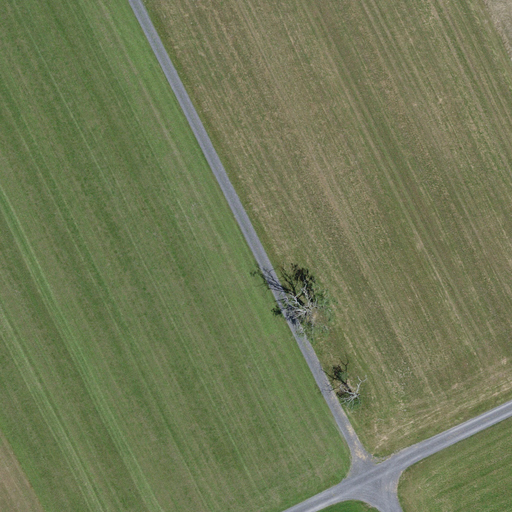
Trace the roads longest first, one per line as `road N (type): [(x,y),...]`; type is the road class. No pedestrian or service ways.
road 1 (track): [(136,0),(372,475)]
road 2 (track): [(372,475),(511,406)]
